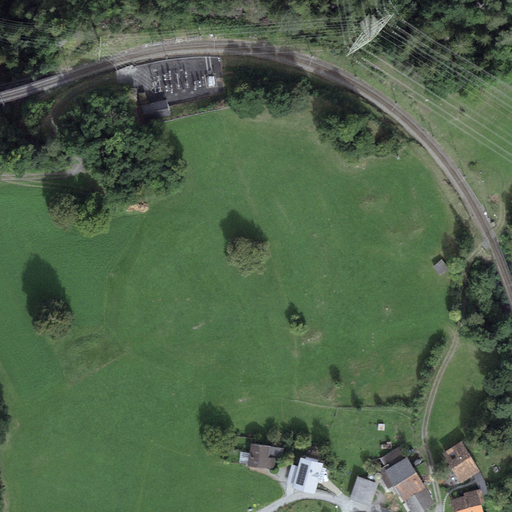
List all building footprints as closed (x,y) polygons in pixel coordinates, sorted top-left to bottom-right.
[(145,93),(138,94),(143,121),(170,116),(167,101),(147,105),(145,93)] [(442,259),(433,267),(441,275),(450,268),(442,259)] [(275,447),(251,444),(249,466),(274,469),(275,455),(283,455),(285,442),(276,441),(275,447)] [(463,441),(442,454),(460,483),(481,471),(463,441)] [(399,446),(380,458),(385,466),(386,468),(406,457),(399,446)] [(406,457),(386,468),(385,466),(378,470),(389,488),(395,485),(411,511),(420,511),(434,504),(406,457)] [(322,463),(301,458),(299,466),(291,465),(286,486),(315,493),(322,463)] [(378,484),(358,477),(350,500),(371,506),(378,484)] [(464,497),(451,501),(454,511),(482,511),(481,503),(484,502),(481,489),(463,493),(464,497)]
